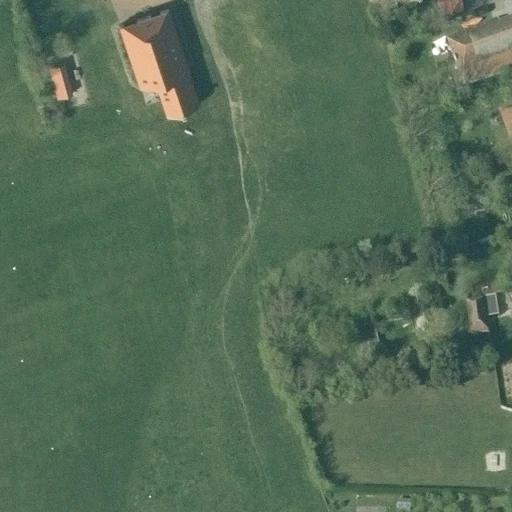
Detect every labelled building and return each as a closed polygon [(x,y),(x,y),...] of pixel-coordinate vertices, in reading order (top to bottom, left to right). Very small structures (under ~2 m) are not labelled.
[(440,19),(464,14),(460,0),(444,0),(436,2),(440,19)] [(166,115),(198,104),(187,71),(188,71),(167,9),(118,25),(139,87),(155,81),(166,115)] [(463,86),(511,68),(511,22),(511,23),(510,21),(499,25),(498,21),(446,39),(463,86)] [(62,63),(48,67),(56,97),(71,93),(62,63)] [(511,110),(498,116),(511,153),(511,110)] [(503,295),(493,297),(496,307),(505,304),(503,295)] [(470,336),(489,334),(484,300),(465,302),(470,336)] [(423,312),(409,316),(413,331),(421,329),(428,332),(431,326),(426,322),(423,312)] [(402,318),(373,325),(376,340),(406,332),(402,318)]
